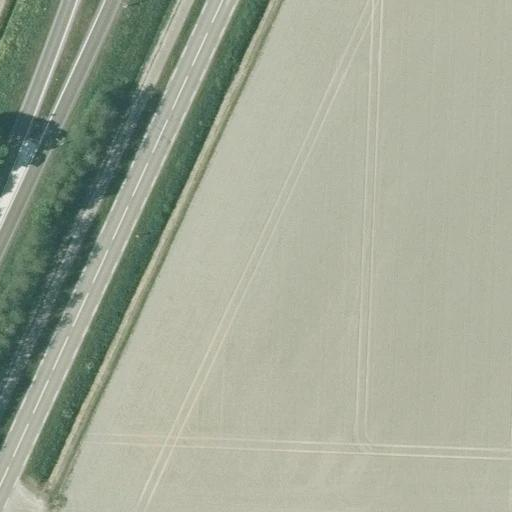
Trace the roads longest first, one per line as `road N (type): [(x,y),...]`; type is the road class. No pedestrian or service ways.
road 1 (secondary): [(0,483),(229,0)]
road 2 (trunk): [(0,228),(112,0)]
road 3 (trunk): [(70,0),(0,197)]
